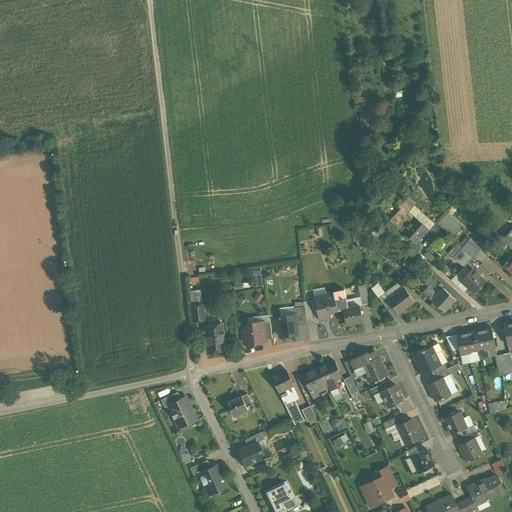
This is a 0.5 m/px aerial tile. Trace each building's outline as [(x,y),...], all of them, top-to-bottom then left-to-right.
[(395,204),(400,209),(408,200),(403,195),(395,204)] [(415,217),(409,211),(414,206),(408,200),(400,209),(389,220),(401,230),(408,223),(409,224),(415,218),(415,217)] [(446,216),(437,226),(443,231),(452,239),(461,228),(446,216)] [(429,229),(415,217),(415,218),(409,224),(403,232),(402,232),(416,244),(416,243),(425,233),(428,229),(429,229)] [(428,229),(425,233),(434,241),(443,231),(437,226),(434,224),(429,229),(428,229)] [(511,229),(502,240),(511,249),(511,229)] [(466,236),(458,245),(461,248),(470,239),(466,236)] [(481,249),(470,239),(461,248),(472,258),(481,249)] [(472,258),(461,248),(453,258),(464,267),(472,258)] [(485,280),(472,268),(461,281),(473,292),(485,280)] [(425,272),(419,278),(423,282),(429,275),(425,272)] [(432,279),(427,285),(432,289),(437,283),(432,279)] [(370,287),(376,296),(383,291),(377,282),(370,287)] [(433,293),(427,287),(426,288),(423,292),(429,298),(433,293)] [(414,301),(404,288),(387,300),(392,306),(398,313),(414,301)] [(456,300),(443,288),(436,296),(432,300),(445,312),(456,300)] [(349,307),(345,289),(333,292),(334,293),(337,311),(343,310),(343,309),(349,307)] [(190,291),(191,306),(202,304),(201,290),(190,291)] [(334,293),(325,295),(325,297),(315,299),(319,317),(320,320),(331,318),(329,312),(337,311),(334,293)] [(315,299),(310,300),(314,318),(319,317),(315,299)] [(310,300),(304,301),(305,307),(306,320),(314,318),(310,300)] [(204,320),(202,304),(191,306),(193,321),(204,320)] [(349,307),(343,309),(343,310),(346,325),(363,321),(360,305),(349,307)] [(398,313),(392,306),(387,310),(394,319),(399,315),(398,313)] [(305,307),(294,307),(295,314),(297,325),(306,324),(306,320),(305,307)] [(295,314),(277,316),(278,320),(276,322),(276,325),(279,327),(280,336),(298,334),(297,325),(295,314)] [(270,320),(263,321),(265,339),(272,338),(270,320)] [(253,345),(255,342),(265,340),(265,339),(263,321),(248,323),(243,330),(244,343),(247,346),(253,345)] [(511,322),(504,324),(505,329),(502,330),(503,335),(506,335),(508,344),(511,342),(511,322)] [(222,324),(204,326),(207,352),(225,350),(222,324)] [(491,327),(474,330),(477,348),(485,346),(485,348),(495,346),(491,327)] [(474,330),(456,334),(460,354),(471,351),(470,349),(477,348),(474,330)] [(432,346),(414,354),(414,355),(415,355),(419,364),(422,373),(431,369),(441,365),(440,364),(432,346)] [(351,359),(350,359),(355,368),(356,368),(359,375),(365,372),(370,382),(387,375),(378,356),(377,357),(374,350),(368,353),(367,351),(351,359)] [(504,353),(495,355),(498,371),(503,370),(506,369),(506,368),(504,353)] [(355,368),(350,359),(351,359),(350,358),(344,362),(350,376),(352,378),(359,375),(356,368),(355,368)] [(334,361),(319,367),(327,383),(334,379),(341,376),(334,361)] [(441,365),(431,369),(434,374),(447,368),(444,362),(440,364),(441,365)] [(447,368),(434,374),(436,379),(443,377),(449,374),(461,369),(458,363),(447,368)] [(327,383),(319,367),(302,375),(307,386),(310,385),(312,389),(310,390),(311,391),(313,390),(315,396),(330,389),(327,383)] [(294,385),(286,370),(272,377),(279,392),(294,385)] [(457,391),(449,374),(443,377),(451,394),(457,391)] [(307,386),(302,375),(297,377),(302,388),(307,386)] [(352,378),(350,376),(343,379),(354,401),(361,397),(352,378)] [(436,379),(428,384),(436,400),(442,398),(451,394),(443,377),(436,379)] [(334,379),(327,383),(330,389),(333,394),(339,392),(336,385),(337,385),(334,379)] [(381,384),(370,389),(373,396),(381,392),(381,391),(384,390),(381,384)] [(403,400),(395,384),(384,390),(381,391),(381,392),(389,407),(403,400)] [(177,392),(161,400),(165,407),(168,406),(168,405),(181,399),(177,392)] [(247,393),(242,396),(246,406),(252,404),(247,393)] [(242,396),(241,395),(226,401),(233,416),(248,409),(246,406),(242,396)] [(190,410),(184,397),(181,399),(168,405),(168,406),(174,418),(176,417),(179,424),(186,421),(187,424),(197,419),(192,409),(190,410)] [(300,411),(295,401),(286,405),(291,415),(300,411)] [(489,411),(497,410),(496,401),(487,402),(489,411)] [(311,406),(302,410),(307,421),(316,417),(311,406)] [(467,427),(459,411),(445,418),(452,434),(459,431),(467,427)] [(374,424),(380,422),(378,416),(372,418),(374,424)] [(394,417),(383,422),(386,428),(397,423),(394,417)] [(421,437),(412,418),(397,425),(406,445),(421,437)] [(362,423),(367,432),(373,429),(369,420),(362,423)] [(469,426),(467,427),(459,431),(462,436),(465,435),(472,431),(469,426)] [(472,431),(465,435),(467,440),(474,437),(474,438),(479,436),(477,429),(472,431)] [(261,432),(245,440),(248,446),(257,442),(264,439),(261,432)] [(332,439),(335,447),(348,441),(345,434),(332,439)] [(474,438),(474,437),(467,440),(460,444),(467,460),(481,453),(474,438)] [(248,446),(239,450),(246,466),(264,457),(257,442),(248,446)] [(416,446),(405,451),(407,457),(408,457),(412,455),(411,455),(419,451),(416,446)] [(419,451),(411,455),(412,455),(419,471),(434,464),(426,448),(419,451)] [(412,455),(408,457),(407,457),(404,458),(412,474),(419,471),(412,455)] [(501,459),(492,463),(496,473),(505,469),(501,459)] [(207,460),(190,468),(194,477),(199,474),(211,468),(207,460)] [(218,473),(214,466),(211,468),(199,474),(205,487),(211,490),(216,487),(217,491),(227,486),(221,471),(218,473)] [(387,466),(378,470),(381,475),(382,475),(386,481),(393,478),(387,466)] [(381,475),(374,479),(375,482),(362,489),(367,499),(373,497),(376,503),(392,495),(386,481),(382,475),(381,475)] [(481,480),(467,487),(472,496),(477,507),(478,507),(477,505),(505,491),(497,475),(482,482),(481,480)] [(289,489),(285,482),(264,492),(274,511),(282,511),(296,506),(290,493),(289,494),(287,490),(289,489)] [(399,496),(403,501),(409,497),(405,492),(399,496)] [(452,494),(426,506),(428,511),(458,511),(460,511),(457,503),(452,494)] [(472,496),(467,499),(472,510),(477,507),(472,496)] [(467,499),(457,503),(460,511),(459,511),(466,511),(472,510),(467,499)]
